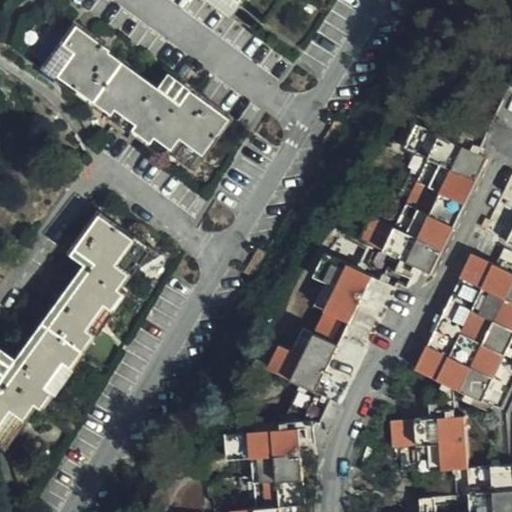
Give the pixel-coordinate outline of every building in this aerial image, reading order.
[(212,0),(229,11),(237,0),(212,0)] [(178,135),(201,152),(228,117),(194,92),(179,112),(102,55),(106,49),(109,47),(76,24),(62,42),(74,48),(57,73),(109,111),(114,105),(134,121),(131,127),(148,140),(153,134),(170,146),(178,135)] [(74,48),(62,42),(45,64),(57,73),(74,48)] [(179,112),(194,92),(167,73),(156,86),(106,49),(102,55),(179,112)] [(109,111),(131,127),(134,121),(114,105),(109,111)] [(332,148),(345,126),(336,122),(323,143),(332,148)] [(432,271),(489,157),(420,123),(409,146),(431,157),(397,225),(373,213),(362,237),(432,271)] [(193,163),(201,152),(178,135),(170,146),(193,163)] [(116,287),(127,272),(114,262),(132,238),(98,213),(74,245),(94,260),(1,388),(0,387),(0,417),(9,405),(22,415),(32,400),(39,404),(50,389),(43,383),(61,358),(69,364),(92,333),(84,326),(102,302),(110,308),(121,293),(116,287)] [(114,262),(127,272),(145,246),(132,238),(114,262)] [(94,260),(74,245),(68,252),(83,263),(14,356),(0,347),(0,346),(0,387),(1,388),(94,260)] [(252,278),(267,254),(259,248),(244,273),(252,278)] [(327,309),(316,332),(313,340),(305,355),(294,349),(283,344),(271,367),(318,390),(375,274),(328,252),(317,275),(328,281),(338,286),(327,309)] [(484,399),(511,342),(511,271),(474,253),(461,281),(418,368),(484,399)] [(338,286),(328,281),(318,303),(327,309),(338,286)] [(92,333),(110,308),(102,302),(84,326),(92,333)] [(313,340),(316,332),(306,328),(301,337),(313,340)] [(301,337),(294,349),(305,355),(313,340),(301,337)] [(43,383),(50,389),(69,364),(61,358),(43,383)] [(9,405),(0,417),(0,437),(4,440),(22,415),(9,405)] [(421,469),(470,467),(467,415),(393,419),(395,445),(419,443),(421,469)] [(282,511),(282,505),(306,503),(300,426),(227,432),(230,457),(253,456),(258,507),(205,511),(282,511)] [(511,511),(511,464),(470,467),(472,511),(511,511)]
